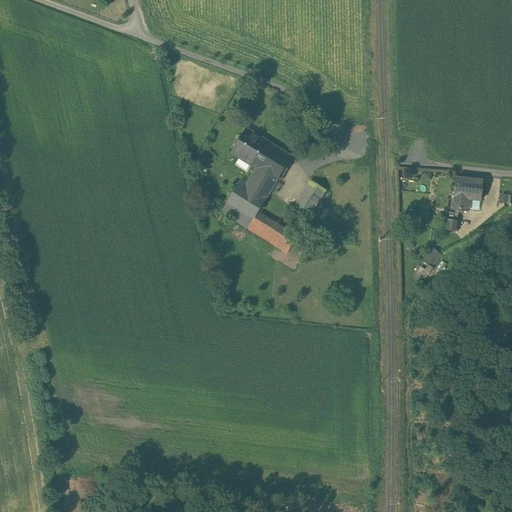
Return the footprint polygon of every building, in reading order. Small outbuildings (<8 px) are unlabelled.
[(252,132),(246,128),(230,153),(250,166),(266,141),(258,136),(259,133),(254,130),(252,132)] [(292,157),(266,141),(250,166),(255,169),(246,185),(240,181),(237,186),(221,212),(248,229),(258,213),(292,157)] [(483,181),(456,178),(454,197),(468,199),(481,200),(483,181)] [(326,190),(311,181),(297,203),(312,213),(326,190)] [(468,199),(454,198),(452,210),(466,211),(468,199)] [(312,213),(297,203),(293,210),(308,219),(312,213)] [(459,213),(446,211),(445,215),(444,230),(445,230),(457,232),(459,213)] [(297,238),(258,213),(248,229),(287,253),(297,238)]
